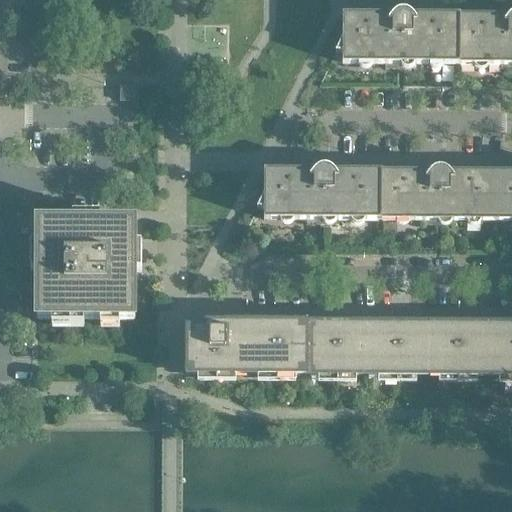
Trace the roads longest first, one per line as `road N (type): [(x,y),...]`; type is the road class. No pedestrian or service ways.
road 1 (residential): [(4,118),(3,380)]
road 2 (residential): [(257,276),(511,278)]
road 3 (residential): [(511,122),(348,121)]
